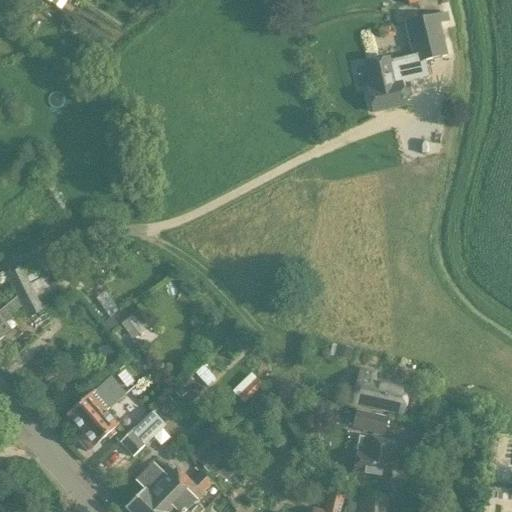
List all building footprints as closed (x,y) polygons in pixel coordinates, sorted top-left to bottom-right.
[(46,0),(51,3),(60,10),(67,0),(46,0)] [(447,13),(404,24),(412,58),(413,65),(423,63),(447,57),(439,24),(449,22),(447,13)] [(413,65),(412,58),(388,63),(387,59),(365,64),(371,90),(368,91),(373,112),(405,105),(401,87),(427,81),(423,63),(413,65)] [(5,277),(13,291),(29,283),(21,269),(5,277)] [(13,291),(16,297),(0,310),(0,338),(10,331),(5,325),(12,319),(10,317),(21,308),(27,320),(44,311),(39,302),(53,295),(44,278),(30,285),(29,283),(13,291)] [(136,342),(147,333),(131,315),(120,324),(136,342)] [(334,356),(349,360),(352,348),(336,345),(334,356)] [(283,351),(273,375),(307,388),(316,363),(283,351)] [(66,419),(68,417),(82,434),(78,437),(90,451),(105,437),(108,441),(115,435),(112,431),(116,427),(104,413),(111,407),(122,398),(144,379),(129,362),(94,392),(65,417),(66,419)] [(360,371),(352,402),(402,414),(406,388),(374,381),(376,374),(360,371)] [(255,380),(236,399),(243,406),(262,387),(255,380)] [(179,387),(173,392),(180,400),(186,394),(179,387)] [(383,435),(387,418),(356,411),(352,429),(383,435)] [(132,458),(164,427),(151,413),(118,443),(132,458)] [(385,455),(387,443),(359,438),(356,451),(352,477),(351,479),(360,481),(361,478),(388,483),(392,456),(385,455)] [(185,511),(202,496),(201,495),(212,484),(200,473),(190,484),(169,464),(156,477),(151,473),(139,485),(143,489),(125,507),(130,511),(185,511)] [(323,511),(311,508),(309,511),(339,511),(343,497),(327,493),(323,511)] [(349,494),(345,511),(355,511),(358,496),(349,494)] [(386,511),(387,499),(358,498),(357,511),(386,511)]
